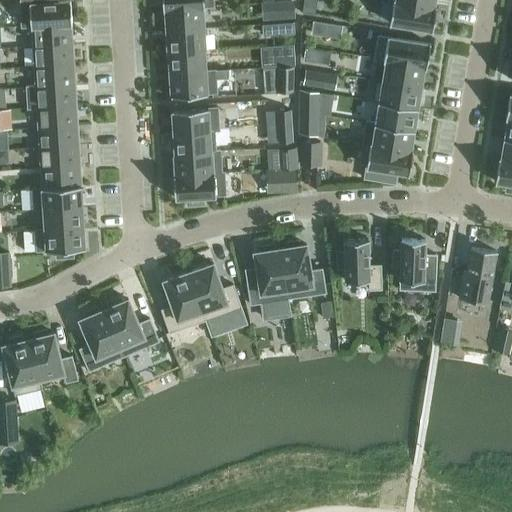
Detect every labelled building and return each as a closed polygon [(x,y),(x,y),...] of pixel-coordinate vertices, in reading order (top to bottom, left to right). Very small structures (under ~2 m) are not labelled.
[(56,0),(19,0),(20,3),(21,26),(32,26),(71,23),(72,23),(70,0),(69,0),(57,1),(56,0)] [(162,0),(163,9),(166,9),(202,6),(214,6),(213,0),(162,0)] [(295,0),(280,1),(281,18),(295,18),(295,0)] [(304,0),(302,13),(315,15),(317,2),(304,0)] [(393,0),(390,23),(396,24),(433,30),(436,7),(434,7),(396,0),(393,0)] [(167,30),(203,28),(202,6),(166,9),(167,30)] [(314,21),(312,32),(324,34),(326,23),(314,21)] [(283,23),(262,24),(263,35),(284,33),(295,33),(295,22),(283,23)] [(72,43),(71,23),(32,26),(33,45),(72,43)] [(205,49),(203,28),(167,30),(168,52),(205,49)] [(394,37),(378,35),(374,57),(376,58),(424,66),(427,66),(430,43),(394,37)] [(72,43),(33,45),(34,66),(73,63),(72,43)] [(264,46),(266,66),(295,64),(294,44),(264,46)] [(306,46),(304,60),(316,62),(318,48),(306,46)] [(168,52),(170,73),(206,71),(205,49),(168,52)] [(376,58),(373,79),(382,80),(421,86),(424,66),(376,58)] [(75,83),(73,63),(34,66),(36,86),(75,83)] [(294,65),(278,66),(278,93),(294,92),(294,65)] [(307,68),(304,83),(321,85),(324,71),(307,68)] [(206,71),(170,73),(171,96),(210,93),(217,93),(216,78),(228,77),(227,70),(216,70),(206,71)] [(382,80),(379,101),(418,107),(421,86),(382,80)] [(76,104),(75,83),(36,86),(26,86),(28,107),(37,106),(76,104)] [(300,89),(299,111),(318,114),(319,92),(300,89)] [(292,99),(278,99),(279,113),(292,112),(292,99)] [(414,130),(418,107),(379,101),(375,124),(414,130)] [(77,124),(76,104),(37,106),(38,127),(77,124)] [(173,132),(215,129),(220,129),(218,107),(172,110),(173,132)] [(299,111),(299,133),(318,136),(318,114),(299,111)] [(368,123),(364,143),(370,143),(411,150),(414,130),(368,123)] [(77,124),(38,127),(40,147),(78,145),(77,124)] [(293,125),(282,125),(283,145),(294,144),(293,125)] [(215,129),(173,132),(175,153),(216,151),(215,129)] [(511,139),(504,138),(501,158),(511,160),(511,139)] [(320,165),(320,141),(302,140),(302,164),(315,165),(320,165)] [(413,150),(411,150),(370,143),(366,166),(398,171),(409,173),(413,150)] [(78,145),(40,147),(41,167),(80,165),(78,145)] [(221,150),(216,151),(175,153),(176,175),(222,172),(221,150)] [(280,153),(281,168),(297,167),(296,152),(280,153)] [(246,177),(267,170),(263,158),(242,164),(246,177)] [(511,160),(501,158),(499,158),(495,181),(507,183),(505,191),(511,191),(511,160)] [(80,165),(41,167),(42,188),(81,185),(80,165)] [(297,167),(281,168),(282,191),(298,191),(297,167)] [(226,194),(225,172),(222,172),(176,175),(174,175),(175,198),(187,197),(188,205),(205,204),(204,196),(226,194)] [(82,206),(81,185),(42,188),(33,188),(34,209),(43,208),(82,206)] [(84,226),(82,206),(43,208),(45,228),(84,226)] [(84,226),(45,228),(35,229),(37,250),(56,249),(57,258),(74,256),(73,248),(85,247),(84,226)] [(345,251),(337,251),(337,268),(345,267),(345,280),(369,279),(369,289),(382,289),(381,264),(369,264),(368,238),(344,239),(345,251)] [(401,250),(393,249),(392,266),(401,266),(400,289),(435,290),(437,253),(425,253),(425,239),(402,238),(401,250)] [(286,246),(281,247),(289,297),(327,291),(324,267),(310,269),(306,243),(300,244),(299,239),(286,242),(286,246)] [(247,279),(251,303),(289,297),(281,247),(275,248),(274,243),(260,246),(261,250),(255,251),(259,278),(247,279)] [(459,297),(488,302),(497,251),(471,246),(467,269),(464,268),(459,297)] [(9,253),(0,253),(0,288),(11,288),(9,253)] [(213,262),(189,271),(206,319),(242,306),(234,283),(222,287),(213,262)] [(206,319),(189,271),(164,280),(173,305),(162,309),(170,332),(206,319)] [(511,282),(506,281),(500,306),(511,309),(511,282)] [(109,306),(104,308),(124,355),(159,340),(150,317),(139,322),(128,298),(122,301),(120,296),(108,302),(109,306)] [(322,303),(324,317),(333,316),(331,301),(322,303)] [(86,316),(80,319),(91,343),(80,348),(89,370),(124,355),(104,308),(99,310),(97,306),(84,312),(86,316)] [(498,326),(495,337),(503,339),(506,327),(498,326)] [(34,337),(29,338),(39,378),(63,372),(66,381),(78,378),(72,355),(61,358),(54,332),(48,333),(46,329),(33,332),(34,337)] [(10,343),(3,345),(15,394),(41,387),(39,378),(29,338),(23,340),(22,335),(9,338),(10,343)] [(16,398),(0,398),(0,441),(19,440),(17,416),(16,398)]
